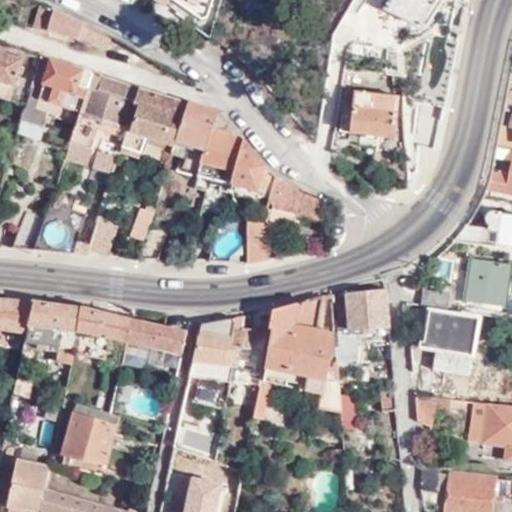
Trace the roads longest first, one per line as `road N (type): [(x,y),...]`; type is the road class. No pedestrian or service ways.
road 1 (residential): [(412,235),(271,141),(235,77),(103,0)]
road 2 (secondary): [(387,252),(279,285),(202,295),(0,274)]
road 3 (residential): [(417,511),(387,252)]
road 4 (secondary): [(500,0),(459,177),(412,235)]
